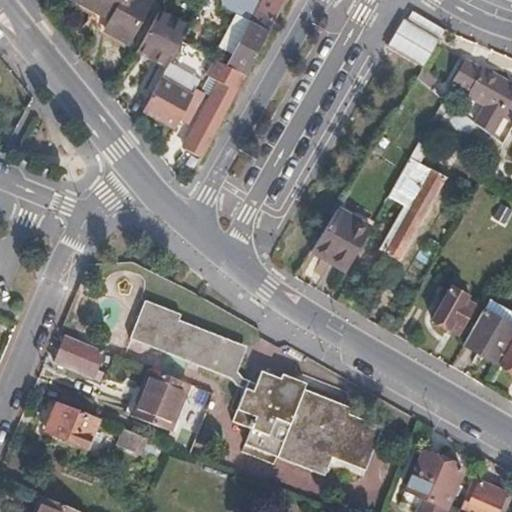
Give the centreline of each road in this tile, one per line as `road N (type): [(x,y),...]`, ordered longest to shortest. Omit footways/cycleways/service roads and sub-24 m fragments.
road 1 (residential): [(227,257),(266,290),(511,434)]
road 2 (residential): [(227,257),(371,0)]
road 3 (residential): [(0,7),(145,184)]
road 4 (residential): [(0,424),(88,214)]
